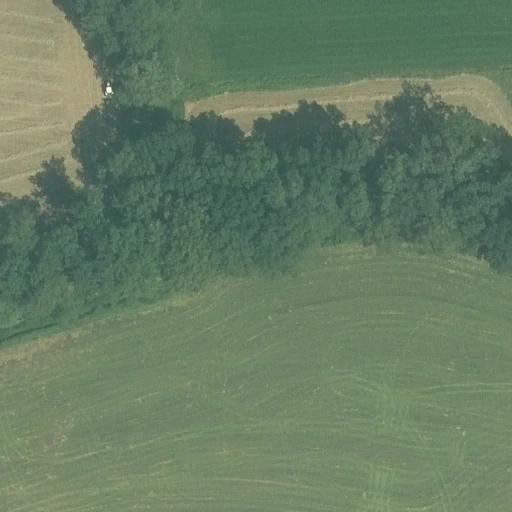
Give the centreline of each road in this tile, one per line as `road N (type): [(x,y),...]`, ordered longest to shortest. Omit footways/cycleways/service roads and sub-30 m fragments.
road 1 (unclassified): [(511,216),(390,192),(224,208)]
road 2 (unclassified): [(0,276),(224,208)]
road 3 (track): [(172,221),(129,0)]
